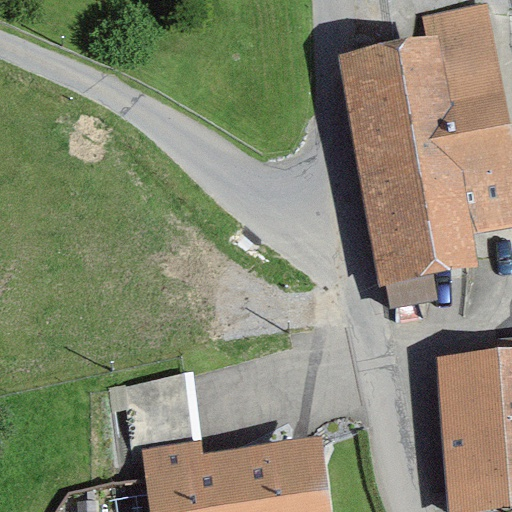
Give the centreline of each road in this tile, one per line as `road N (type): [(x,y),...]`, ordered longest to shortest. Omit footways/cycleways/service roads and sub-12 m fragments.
road 1 (unclassified): [(340,223),(172,122),(0,36)]
road 2 (residential): [(340,223),(421,511)]
road 3 (residential): [(335,0),(340,223)]
